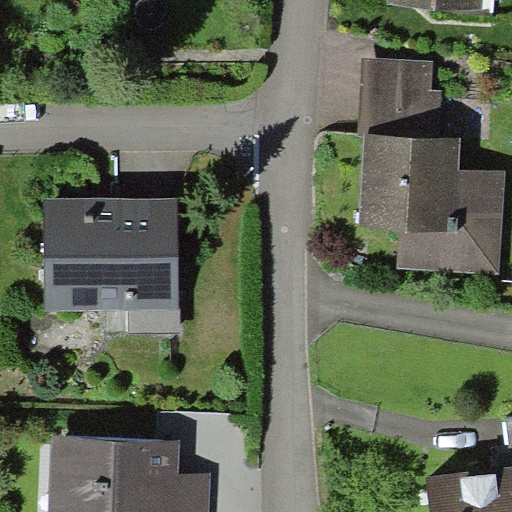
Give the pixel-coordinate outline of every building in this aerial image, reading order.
[(388,0),(388,5),(484,10),(484,0),(388,0)] [(358,136),(364,136),(360,225),(400,227),(398,267),(499,272),(500,247),(502,247),(506,171),(460,168),(461,136),(441,135),(443,90),(433,89),(434,59),(362,56),(358,136)] [(129,333),(181,333),(180,196),(45,197),(46,310),(129,309),(129,333)] [(208,511),(211,474),(179,474),(181,442),(52,437),(48,511),(208,511)] [(431,511),(511,511),(511,467),(427,477),(431,511)]
